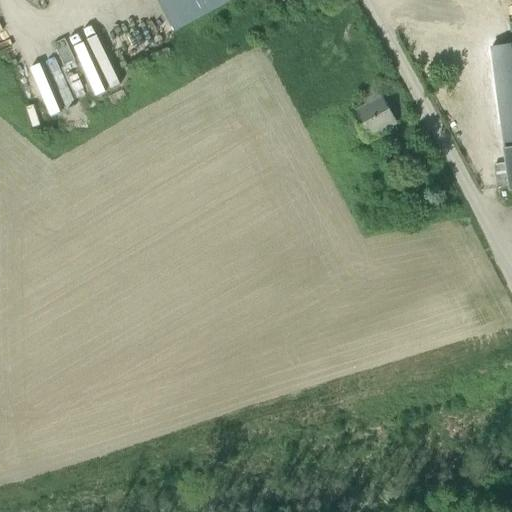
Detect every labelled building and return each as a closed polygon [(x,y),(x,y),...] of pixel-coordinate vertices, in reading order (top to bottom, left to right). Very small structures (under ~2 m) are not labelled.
[(157,0),(174,32),(232,0),(157,0)] [(96,27),(71,37),(93,98),(119,89),(96,27)] [(65,40),(54,45),(64,68),(75,63),(65,40)] [(501,124),(505,149),(511,148),(511,45),(511,46),(491,49),(501,124)] [(477,113),(479,127),(501,124),(491,49),(468,52),(475,97),(477,113)] [(360,97),(366,107),(382,98),(376,88),(360,97)] [(477,113),(475,97),(462,99),(464,114),(477,113)] [(352,115),(355,122),(350,125),(357,137),(362,134),(366,141),(397,125),(383,98),(382,98),(366,107),(352,115)] [(493,151),(498,190),(510,188),(505,149),(493,151)]
